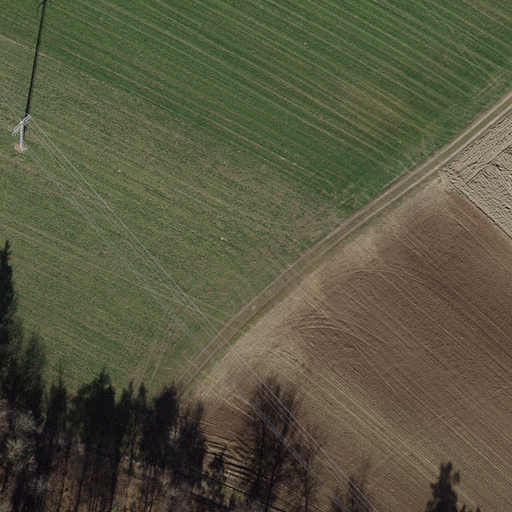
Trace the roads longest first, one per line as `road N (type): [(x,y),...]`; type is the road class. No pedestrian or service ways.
road 1 (track): [(126,463),(245,317),(511,102)]
road 2 (track): [(0,409),(62,443),(257,511)]
